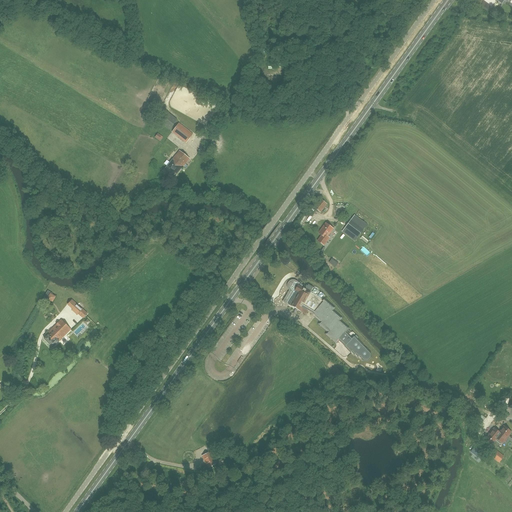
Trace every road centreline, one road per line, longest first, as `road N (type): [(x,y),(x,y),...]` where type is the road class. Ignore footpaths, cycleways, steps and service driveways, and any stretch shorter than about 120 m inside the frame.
road 1 (primary): [(76,511),(448,0)]
road 2 (unclassified): [(65,511),(434,0)]
road 3 (track): [(107,508),(137,477),(190,487),(231,480),(279,461),(339,415),(383,403),(407,409),(427,433),(434,479),(426,511)]
road 4 (track): [(356,108),(268,116),(237,107),(199,144)]
